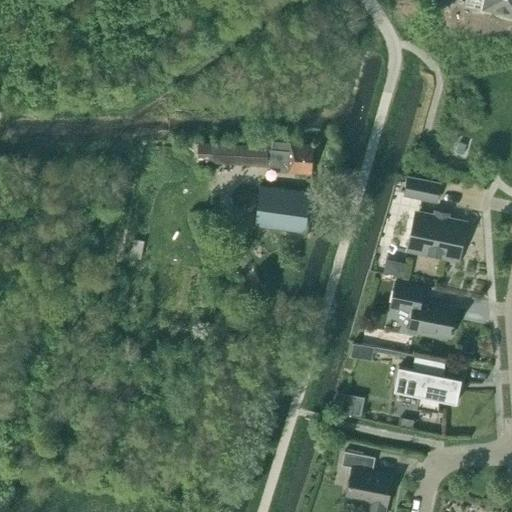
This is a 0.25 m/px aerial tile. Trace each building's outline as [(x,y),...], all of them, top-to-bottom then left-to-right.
[(427,0),(426,7),(438,9),(440,0),(427,0)] [(511,0),(484,0),(483,9),(506,13),(505,16),(511,17),(511,0)] [(289,171),(312,173),(314,145),(268,141),(268,145),(267,165),(289,167),(289,171)] [(211,163),(267,165),(268,145),(211,143),(211,163)] [(409,177),(406,194),(436,200),(440,184),(409,177)] [(255,225),(306,232),(311,191),(260,185),(259,196),(250,195),(248,213),(249,213),(257,214),(255,225)] [(410,249),(457,258),(464,223),(418,213),(410,249)] [(134,238),(130,256),(142,259),(146,241),(134,238)] [(406,267),(391,264),(390,274),(404,276),(406,267)] [(424,331),(452,336),(457,309),(421,301),(424,287),(396,281),(392,305),(414,310),(409,331),(423,333),(424,331)] [(375,346),(353,342),(350,356),(372,360),(375,346)] [(440,399),(457,403),(462,378),(445,375),(445,361),(416,355),(413,368),(400,365),(394,390),(420,395),(417,407),(439,412),(440,399)] [(351,386),(347,405),(366,409),(370,390),(351,386)] [(415,420),(403,417),(401,425),(413,428),(415,420)] [(373,471),(376,458),(345,452),(342,466),(353,468),(347,498),(370,502),(367,511),(385,511),(387,505),(393,474),(373,471)]
